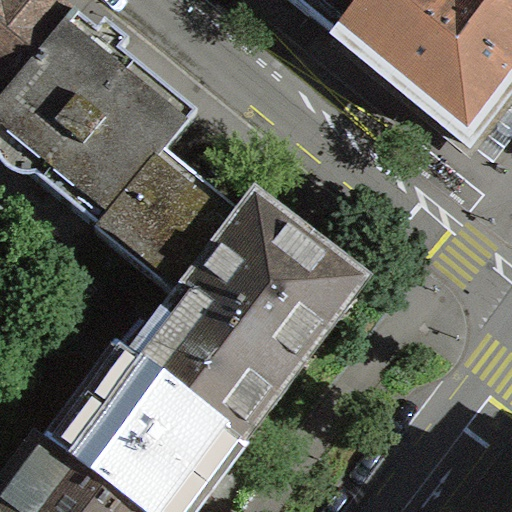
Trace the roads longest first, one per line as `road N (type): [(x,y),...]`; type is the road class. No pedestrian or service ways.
road 1 (residential): [(159,0),(511,292)]
road 2 (residential): [(511,368),(405,511)]
